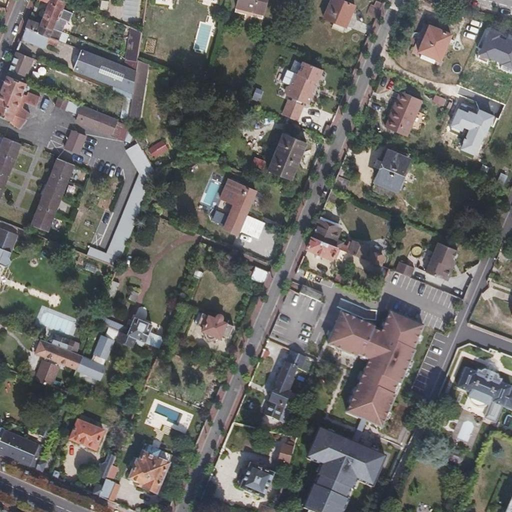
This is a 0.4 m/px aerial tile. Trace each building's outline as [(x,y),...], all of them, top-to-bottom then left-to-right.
[(53,27),(61,30),(65,19),(68,20),(71,12),(61,7),(63,1),(61,0),(42,0),(47,2),(39,23),(52,29),(53,27)] [(237,0),(236,7),(262,14),(265,0),(237,0)] [(329,0),(322,19),(345,27),(353,4),(341,0),(329,0)] [(366,14),(376,17),(382,3),(375,0),(373,5),(370,4),(366,14)] [(130,27),(142,32),(143,24),(125,17),(122,24),(130,27)] [(60,33),(61,30),(53,27),(52,29),(39,23),(28,19),(25,27),(57,40),(63,42),(65,35),(60,33)] [(442,60),(452,34),(431,25),(420,51),(442,60)] [(56,44),(57,40),(25,27),(21,38),(40,46),(45,45),(47,41),(56,44)] [(126,59),(137,61),(142,32),(130,27),(126,57),(126,59)] [(131,96),(135,70),(125,66),(80,49),(71,73),(125,94),(131,96)] [(16,51),(6,76),(23,83),(33,58),(16,51)] [(125,66),(135,70),(137,61),(126,59),(126,57),(125,66)] [(137,61),(135,70),(151,76),(154,67),(137,61)] [(288,97),(308,104),(323,69),(305,62),(295,89),(293,88),(289,90),(287,93),(289,95),(288,97)] [(6,76),(0,90),(0,116),(11,121),(10,123),(18,130),(27,120),(26,117),(30,113),(23,107),(25,102),(36,106),(40,96),(28,92),(26,95),(22,93),(25,84),(23,83),(6,76)] [(401,90),(394,109),(416,119),(424,99),(401,90)] [(126,123),(131,96),(125,94),(121,121),(126,123)] [(64,109),(68,100),(57,97),(54,105),(64,109)] [(79,115),(82,106),(68,100),(64,109),(79,115)] [(129,143),(132,134),(126,123),(121,121),(82,106),(79,115),(76,122),(129,143)] [(416,119),(394,109),(386,127),(409,136),(416,119)] [(64,149),(78,154),(86,135),(71,130),(64,149)] [(305,142),(282,133),(267,170),(291,179),(305,142)] [(0,141),(0,197),(5,186),(20,144),(2,137),(0,141)] [(116,267),(140,208),(153,176),(154,171),(138,143),(126,150),(140,173),(107,253),(89,246),(86,255),(116,267)] [(397,189),(409,159),(390,151),(377,180),(380,181),(376,190),(391,197),(395,188),(397,189)] [(55,157),(30,223),(48,230),(74,164),(55,157)] [(254,190),(227,179),(220,198),(233,203),(223,229),(236,234),(238,229),(256,236),(262,222),(245,215),(254,190)] [(343,224),(321,215),(319,220),(341,229),(343,224)] [(341,229),(319,220),(312,237),(341,249),(383,266),(388,255),(370,248),(369,246),(353,239),(351,245),(337,238),(341,229)] [(8,257),(17,233),(0,226),(0,264),(5,266),(9,265),(10,261),(8,257)] [(341,249),(312,237),(307,248),(334,259),(335,258),(337,259),(341,249)] [(425,274),(448,282),(458,252),(436,244),(425,274)] [(248,278),(263,284),(268,272),(254,265),(248,278)] [(447,292),(465,300),(472,284),(454,277),(447,292)] [(119,282),(111,279),(106,291),(113,294),(119,282)] [(301,294),(321,302),(324,294),(305,286),(301,294)] [(133,301),(136,293),(131,291),(128,299),(133,301)] [(313,327),(323,303),(321,302),(301,294),(300,294),(293,312),(304,317),(302,322),(313,327)] [(341,299),(338,307),(369,321),(372,313),(341,299)] [(424,324),(390,311),(383,331),(340,314),(329,344),(370,360),(349,412),(382,427),(424,324)] [(227,336),(232,324),(221,320),(222,315),(219,312),(216,312),(212,316),(200,312),(196,323),(201,325),(199,331),(204,333),(205,337),(208,338),(212,338),(212,336),(218,338),(220,334),(227,336)] [(134,337),(158,347),(163,336),(149,331),(151,323),(132,316),(127,329),(124,327),(125,326),(97,315),(95,321),(106,326),(120,332),(134,337)] [(131,344),(134,337),(120,332),(106,326),(103,334),(99,333),(89,358),(81,355),(75,368),(99,378),(105,364),(102,363),(112,337),(131,344)] [(65,349),(39,339),(34,353),(75,368),(81,355),(74,352),(69,350),(65,349)] [(73,341),(68,339),(65,349),(69,350),(73,341)] [(78,342),(73,341),(69,350),(74,352),(78,342)] [(304,361),(290,355),(287,362),(286,361),(265,413),(283,421),(289,408),(285,406),(292,391),(290,390),(295,377),(294,377),(298,367),(301,368),(304,361)] [(35,383),(54,387),(58,366),(40,362),(35,383)] [(511,384),(463,369),(456,390),(469,394),(467,401),(511,414),(511,384)] [(419,387),(427,390),(434,375),(426,372),(419,387)] [(69,439),(94,449),(102,430),(76,420),(69,439)] [(468,441),(473,423),(463,420),(458,438),(468,441)] [(47,438),(53,425),(43,421),(37,434),(47,438)] [(387,455),(320,427),(307,459),(320,464),(303,508),(309,510),(308,511),(343,511),(357,480),(374,486),(387,455)] [(0,454),(35,469),(39,459),(44,448),(1,430),(0,432),(0,454)] [(281,463),(288,465),(293,447),(287,445),(281,463)] [(148,447),(145,452),(157,459),(160,453),(148,447)] [(156,493),(168,464),(142,453),(139,461),(135,460),(128,478),(143,484),(142,487),(156,493)] [(105,478),(111,464),(114,456),(107,454),(104,462),(98,464),(94,473),(105,478)] [(35,469),(41,472),(46,461),(39,459),(35,469)] [(98,496),(107,500),(115,482),(111,481),(116,467),(111,464),(105,478),(102,486),(98,496)] [(264,497),(274,474),(252,464),(242,488),(264,497)] [(91,493),(98,496),(102,486),(95,483),(91,493)] [(199,502),(195,511),(210,511),(213,507),(199,502)]
